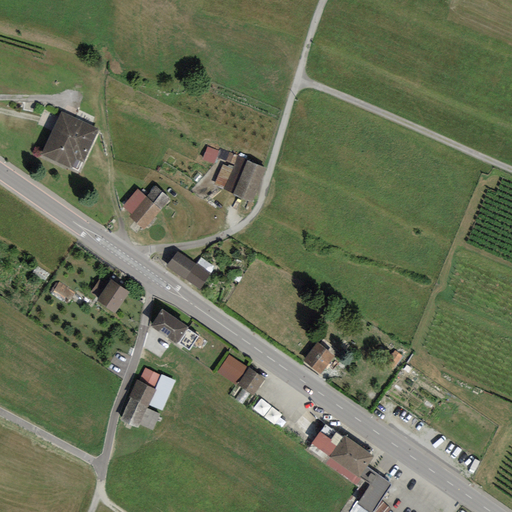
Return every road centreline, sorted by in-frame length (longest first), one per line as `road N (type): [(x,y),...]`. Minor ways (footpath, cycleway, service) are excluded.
road 1 (primary): [(484,511),(131,262)]
road 2 (unclassified): [(131,262),(145,250),(229,233),(253,214),(324,0)]
road 3 (primary): [(131,262),(0,171)]
